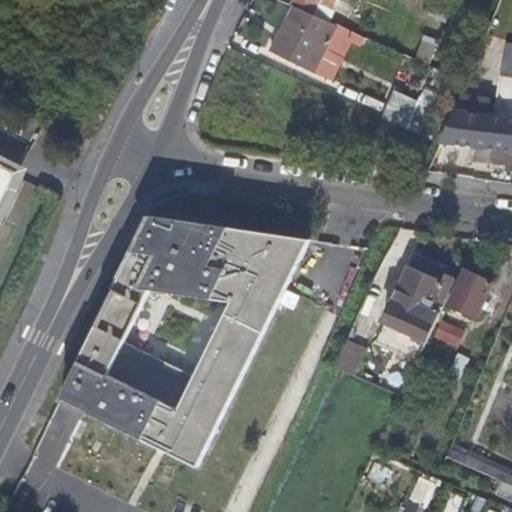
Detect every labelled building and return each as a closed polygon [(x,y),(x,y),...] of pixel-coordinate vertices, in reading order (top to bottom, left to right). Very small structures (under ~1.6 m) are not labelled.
[(297,0),(315,9),(319,0),(325,0),(334,4),(335,0),(297,0)] [(314,16),(294,6),(272,49),(317,71),(339,26),(314,16)] [(479,144),(511,149),(511,75),(502,74),(496,114),(484,113),(479,144)] [(434,124),(440,108),(432,106),(433,101),(397,89),(390,109),(434,124)] [(479,144),(484,113),(463,110),(453,141),(479,144)] [(0,221),(20,180),(0,169),(0,221)] [(311,240),(153,216),(63,398),(201,465),(311,240)] [(444,282),(447,276),(415,262),(413,267),(444,282)] [(431,342),(459,281),(447,276),(444,282),(413,267),(410,273),(407,272),(401,283),(405,285),(388,323),(431,342)] [(452,304),(479,317),(495,283),(468,270),(452,304)] [(467,334),(444,322),(437,336),(461,347),(467,334)] [(359,374),(372,348),(351,338),(338,364),(359,374)] [(463,378),(472,357),(461,352),(452,373),(463,378)] [(498,494),(511,499),(511,468),(454,443),(443,469),(498,493),(498,494)] [(421,475),(413,500),(431,505),(439,481),(421,475)] [(460,511),(464,495),(453,492),(448,511),(460,511)]
